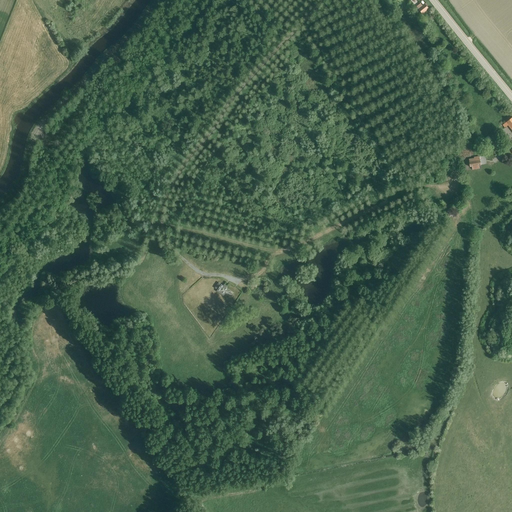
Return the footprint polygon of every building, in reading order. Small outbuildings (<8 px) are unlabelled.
[(422,6),(420,3),(417,6),(422,14),(429,9),(425,4),(422,6)] [(511,117),(502,125),(505,128),(508,125),(511,129),(511,117)] [(481,142),(483,144),(484,146),(492,140),(489,136),(481,142)] [(481,165),(480,158),(479,156),(474,157),(474,158),(469,159),(470,166),(481,165)] [(485,180),(482,174),(470,180),(473,184),(475,184),(475,185),(485,180)] [(231,291),(227,288),(228,287),(224,284),(223,285),(219,283),(215,288),(222,293),(220,295),(223,297),(225,295),(227,296),(228,295),(230,297),(233,294),(230,292),(231,291)]
